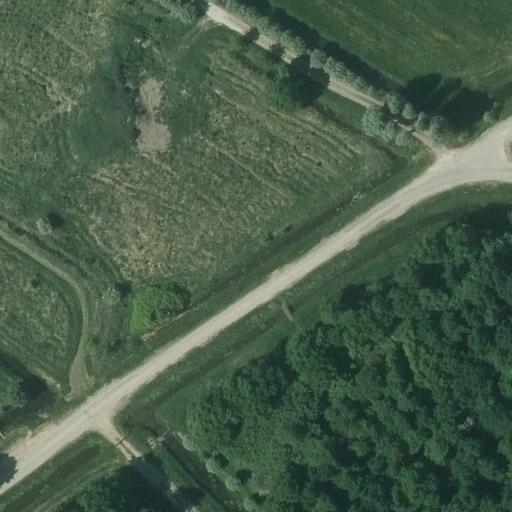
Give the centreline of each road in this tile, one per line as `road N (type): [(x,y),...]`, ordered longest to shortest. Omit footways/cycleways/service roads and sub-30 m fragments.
road 1 (unclassified): [(0,487),(96,406),(455,162)]
road 2 (track): [(455,162),(198,0)]
